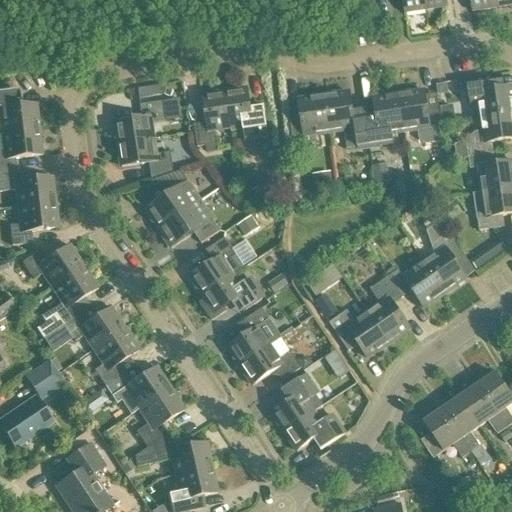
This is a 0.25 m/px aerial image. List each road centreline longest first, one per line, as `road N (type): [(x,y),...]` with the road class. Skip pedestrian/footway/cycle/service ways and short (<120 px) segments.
road 1 (residential): [(279,509),(82,206),(69,122),(80,89),(125,70),(268,50),(325,65),(478,42),(511,56)]
road 2 (residential): [(279,509),(353,456),(414,367),(511,300)]
